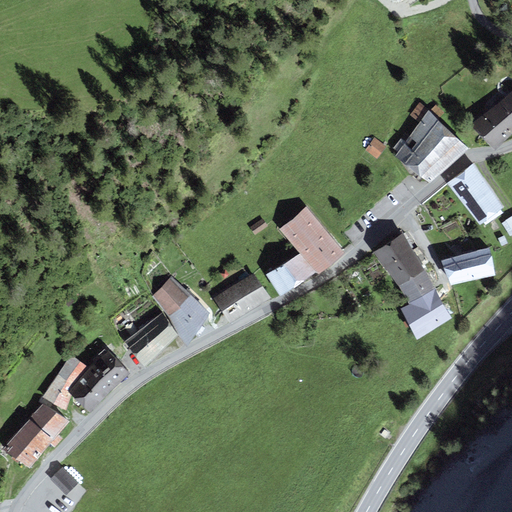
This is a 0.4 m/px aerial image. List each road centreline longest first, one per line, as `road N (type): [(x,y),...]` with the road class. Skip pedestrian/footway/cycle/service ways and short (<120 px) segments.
road 1 (residential): [(511,141),(462,159),(342,263),(142,373),(29,482),(15,511)]
road 2 (primary): [(511,313),(417,428),(365,511)]
